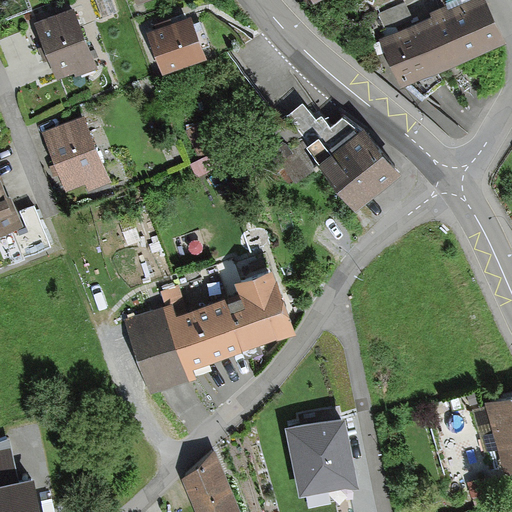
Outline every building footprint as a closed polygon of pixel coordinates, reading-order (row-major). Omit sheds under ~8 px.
[(118,10),(114,0),(96,0),(103,16),(118,10)] [(401,86),(506,37),(489,0),(445,0),(446,1),(430,8),(432,11),(415,19),(405,0),(402,0),(373,15),(383,34),(379,36),(401,86)] [(77,73),(100,64),(75,1),(34,17),(57,77),(75,70),(77,73)] [(190,15),(146,32),(162,75),(207,58),(190,15)] [(280,118),(229,51),(217,60),(281,143),(274,148),(296,177),(319,159),(307,144),(310,142),(287,112),(280,118)] [(319,159),(356,204),(403,165),(364,119),(361,123),(344,110),(331,121),(322,109),(317,115),(304,99),(287,112),(310,142),(307,144),(319,159)] [(89,188),(112,179),(85,112),(43,128),(68,189),(86,181),(89,188)] [(219,146),(205,119),(185,129),(199,156),(219,146)] [(0,231),(24,222),(12,191),(7,190),(0,173),(0,172),(0,231)] [(34,203),(21,209),(28,224),(13,230),(23,256),(51,245),(34,203)] [(277,339),(296,332),(273,269),(233,284),(237,294),(225,298),(243,348),(276,336),(277,339)] [(243,348),(225,298),(187,312),(179,290),(160,296),(165,310),(172,308),(193,370),(245,352),(243,348)] [(172,308),(165,310),(124,325),(149,396),(196,380),(193,370),(172,308)] [(504,467),(511,464),(511,389),(485,398),(504,467)] [(359,485),(346,419),(341,420),(338,407),(299,415),(301,427),(287,430),(300,496),(359,485)] [(468,465),(465,419),(419,422),(422,467),(468,465)] [(0,477),(19,474),(10,435),(0,438),(0,477)] [(182,477),(197,511),(243,511),(216,445),(182,477)] [(0,511),(43,511),(34,470),(19,474),(0,477),(0,511)] [(488,482),(472,487),(477,502),(493,497),(488,482)]
